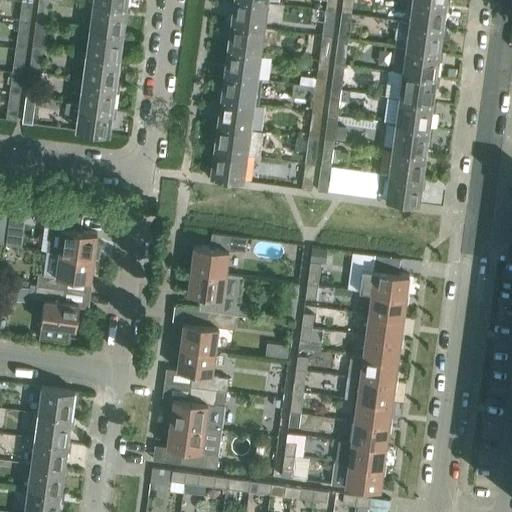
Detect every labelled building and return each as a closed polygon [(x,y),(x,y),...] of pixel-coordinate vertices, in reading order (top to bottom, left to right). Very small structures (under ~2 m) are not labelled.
[(30,24),(33,0),(30,0),(22,0),(19,23),(30,24)] [(46,20),(49,0),(39,0),(37,19),(46,20)] [(264,26),(268,1),(261,0),(233,0),(231,21),(227,21),(264,26)] [(335,10),(336,0),(326,0),(325,9),(335,10)] [(351,12),(353,0),(343,0),(342,11),(351,12)] [(448,0),(449,0),(411,0),(409,20),(446,25),(446,24),(443,24),(445,0),(448,0)] [(123,30),(127,6),(93,1),(89,27),(127,32),(127,31),(123,30)] [(332,36),(335,10),(325,9),(322,34),(332,36)] [(359,17),(359,13),(351,12),(342,11),(338,36),(348,38),(351,16),(359,17)] [(446,26),(446,25),(409,20),(398,18),(398,24),(395,27),(394,35),(396,38),(395,43),(405,45),(443,50),(439,49),(442,25),(446,26)] [(43,46),(46,20),(37,19),(33,45),(43,46)] [(261,52),(264,26),(227,21),(227,22),(231,23),(227,47),(224,46),(224,47),(261,52)] [(27,48),(30,24),(19,23),(16,47),(27,48)] [(127,33),(127,32),(89,27),(86,52),(120,57),(123,57),(123,56),(120,56),(123,32),(127,33)] [(328,61),(332,36),(322,34),(318,60),(328,61)] [(345,63),(348,38),(338,36),(335,62),(345,63)] [(442,51),(443,50),(405,45),(395,43),(392,69),(402,71),(439,76),(439,75),(436,75),(439,51),(442,51)] [(39,72),(43,46),(33,45),(30,70),(39,72)] [(23,72),(27,48),(16,47),(13,71),(23,72)] [(258,77),(261,52),(224,47),(224,48),(227,48),(224,72),(221,72),(258,77)] [(116,81),(120,57),(86,52),(83,78),(116,82),(116,83),(120,83),(120,82),(116,81)] [(325,87),(328,61),(318,60),(315,85),(325,87)] [(341,89),(345,63),(335,62),(331,87),(341,89)] [(36,97),(39,72),(30,70),(26,96),(36,97)] [(20,96),(23,72),(13,71),(9,95),(20,96)] [(439,77),(439,76),(402,71),(398,96),(436,101),(432,100),(436,76),(439,77)] [(254,103),(258,77),(221,72),(221,73),(224,74),(221,97),(217,97),(217,98),(254,103)] [(113,106),(116,83),(116,82),(83,78),(79,101),(79,103),(113,108),(116,108),(116,107),(113,106)] [(321,112),(325,87),(315,85),(312,111),(321,112)] [(338,114),(341,89),(331,87),(328,113),(338,114)] [(17,119),(20,96),(9,95),(6,118),(17,119)] [(33,122),(36,97),(26,96),(23,121),(33,122)] [(436,102),(436,101),(398,96),(395,122),(432,127),(432,126),(429,125),(432,102),(436,102)] [(251,128),(254,103),(217,98),(220,99),(217,123),(214,122),(214,123),(251,128)] [(109,133),(113,108),(79,103),(79,101),(67,100),(65,111),(78,113),(76,129),(109,133)] [(318,138),(321,112),(312,111),(308,136),(318,138)] [(334,140),(338,114),(328,113),(325,138),(334,140)] [(432,128),(432,127),(395,122),(391,147),(429,152),(429,151),(425,151),(429,127),(432,128)] [(247,154),(251,128),(214,123),(214,124),(217,124),(214,148),(211,148),(211,149),(247,154)] [(315,163),(318,138),(308,136),(305,162),(315,163)] [(331,165),(334,140),(325,138),(321,164),(331,165)] [(429,153),(429,152),(391,147),(388,173),(425,177),(422,176),(425,152),(429,153)] [(244,179),(247,154),(211,149),(214,150),(211,173),(207,173),(207,174),(244,179)] [(311,188),(315,163),(305,162),(301,187),(311,188)] [(327,191),(331,165),(321,164),(318,189),(327,191)] [(425,178),(425,177),(388,173),(385,198),(418,203),(422,178),(425,178)] [(46,224),(42,248),(47,248),(94,255),(94,253),(98,254),(99,245),(95,244),(97,231),(80,229),(82,215),(48,210),(47,211),(46,224)] [(226,272),(229,249),(235,250),(235,248),(246,250),(247,236),(212,231),(210,245),(194,243),(191,267),(226,272)] [(21,235),(7,233),(6,242),(20,243),(21,235)] [(90,279),(94,255),(47,248),(44,272),(49,273),(90,279)] [(321,261),(310,260),(307,282),(318,283),(321,261)] [(242,274),(226,272),(191,267),(191,269),(187,268),(185,279),(189,279),(187,291),(201,293),(199,307),(208,308),(226,311),(237,313),(242,274)] [(409,273),(399,272),(362,267),(359,289),(371,290),(406,295),(409,273)] [(47,285),(49,273),(44,272),(38,272),(36,283),(47,285)] [(316,297),(318,283),(307,282),(305,295),(316,297)] [(68,341),(70,326),(76,326),(79,302),(63,300),(65,287),(47,285),(36,283),(35,296),(44,298),(39,337),(68,341)] [(403,316),(406,295),(371,290),(368,312),(403,316)] [(235,327),(237,313),(226,311),(208,308),(206,323),(184,320),(180,344),(215,349),(218,325),(235,327)] [(314,312),(303,311),(301,324),(312,326),(314,312)] [(400,338),(403,316),(368,312),(365,333),(400,338)] [(323,327),(312,326),(301,324),(298,346),(320,349),(323,327)] [(397,359),(400,338),(365,333),(363,354),(397,359)] [(212,373),(215,349),(180,344),(177,368),(191,370),(189,384),(227,389),(228,376),(218,374),(218,373),(212,373)] [(395,381),(397,359),(363,354),(350,353),(348,374),(395,381)] [(308,355),(297,354),(296,367),(306,369),(308,355)] [(296,367),(293,389),(303,390),(306,369),(296,367)] [(392,402),(395,381),(348,374),(345,396),(357,397),(392,402)] [(78,390),(78,389),(41,384),(38,410),(72,414),(75,390),(78,390)] [(222,428),(227,389),(189,384),(187,399),(173,397),(170,421),(222,428)] [(303,390),(293,389),(290,410),(301,411),(303,390)] [(389,423),(392,402),(357,397),(354,419),(389,423)] [(72,414),(38,410),(34,435),(68,440),(71,416),(75,416),(75,415),(72,414)] [(299,425),(301,411),(290,410),(288,423),(299,425)] [(386,445),(389,423),(354,419),(351,440),(386,445)] [(170,421),(167,445),(183,447),(181,461),(216,466),(222,428),(170,421)] [(68,440),(34,435),(31,461),(65,465),(68,441),(71,442),(71,441),(68,440)] [(297,441),(286,439),(284,453),(295,454),(297,441)] [(383,466),(386,445),(351,440),(348,461),(383,466)] [(293,468),(295,454),(284,453),(282,466),(293,468)] [(383,466),(348,461),(336,460),(333,482),(380,488),(383,466)] [(68,466),(65,465),(31,461),(27,486),(61,491),(65,467),(68,467),(68,466)] [(184,481),(186,470),(172,468),(171,479),(184,481)] [(198,483),(199,472),(186,470),(184,481),(198,483)] [(227,487),(229,476),(215,474),(214,485),(227,487)] [(241,488),(242,478),(229,476),(227,487),(241,488)] [(270,492),(272,482),(258,480),(257,490),(270,492)] [(284,494),(285,483),(272,482),(270,492),(284,494)] [(64,491),(61,491),(27,486),(24,511),(26,511),(58,511),(61,492),(64,493),(64,491)] [(313,498),(314,487),(301,486),(299,496),(313,498)] [(326,500),(328,489),(314,487),(313,498),(326,500)] [(356,504),(357,493),(344,491),(342,502),(356,504)] [(388,511),(391,497),(371,495),(357,493),(356,504),(369,506),(375,511),(388,511)]
